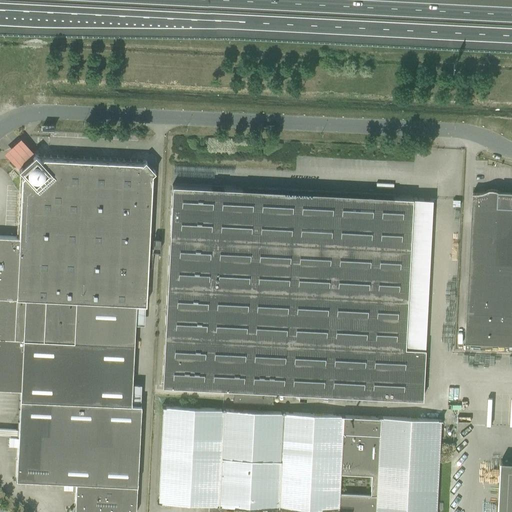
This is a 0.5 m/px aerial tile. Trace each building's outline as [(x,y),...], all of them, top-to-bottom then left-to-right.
[(23,161),(24,160),(26,162),(19,168),(24,175),(22,177),(21,189),(19,236),(0,235),(0,387),(20,388),(18,436),(16,478),(76,481),(75,507),(79,511),(86,511),(135,511),(141,404),(131,403),(136,303),(146,304),(152,173),(155,171),(145,160),(142,162),(47,158),(43,157),(41,160),(35,154),(28,160),(27,158),(27,157),(27,156),(27,155),(27,154),(26,154),(26,153),(25,152),(24,152),(23,152),(22,151),(22,152),(21,152),(20,152),(19,153),(18,154),(18,155),(18,156),(18,157),(18,158),(19,159),(20,160),(21,160),(22,161),(23,161)] [(241,188),(230,188),(230,187),(211,186),(211,187),(172,185),(162,385),(422,398),(425,348),(405,346),(412,197),(393,196),(241,188)] [(511,191),(500,191),(499,190),(497,189),(495,189),(494,189),(492,188),(490,189),(488,189),(486,190),(483,191),(482,192),(480,192),(478,192),(476,192),(475,192),(473,192),(466,341),(511,342),(511,191)] [(136,382),(135,401),(143,402),(144,382),(136,382)] [(162,405),(157,502),(208,504),(208,511),(218,511),(223,408),(162,405)] [(378,416),(343,414),(223,408),(218,511),(232,511),(233,506),(276,508),(278,510),(280,508),(338,511),(349,511),(435,511),(440,419),(442,420),(442,419),(378,416)] [(511,511),(511,460),(501,460),(498,511),(511,511)]
